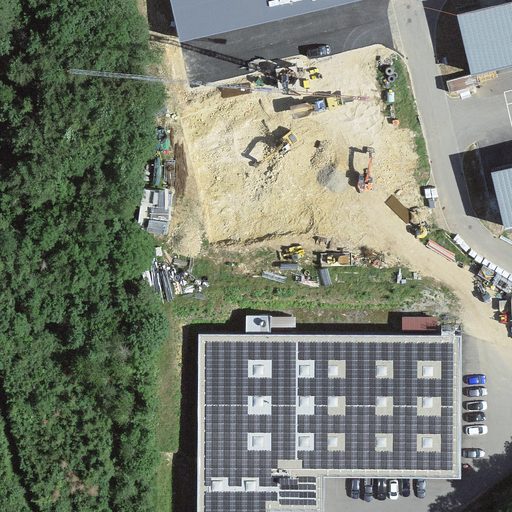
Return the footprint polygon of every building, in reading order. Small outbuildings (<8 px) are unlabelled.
[(170,0),(180,40),(361,0),(170,0)] [(511,2),(459,15),(473,74),(511,65),(511,2)] [(511,168),(493,173),(507,233),(511,231),(511,168)] [(141,223),(170,227),(175,189),(146,185),(141,223)] [(297,327),(297,311),(250,311),(250,327),(297,327)] [(205,333),(206,511),(281,511),(282,510),(337,510),(337,476),(475,475),(474,331),(205,333)]
